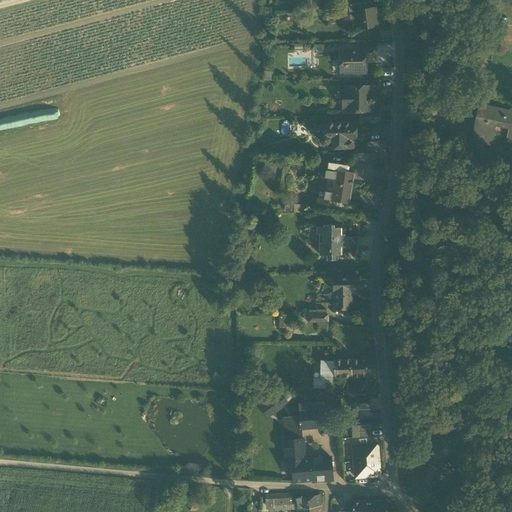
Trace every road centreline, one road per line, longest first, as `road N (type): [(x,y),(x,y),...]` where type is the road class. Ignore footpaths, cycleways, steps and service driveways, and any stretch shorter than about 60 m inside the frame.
road 1 (residential): [(389,0),(398,28),(398,120),(373,278),(403,511)]
road 2 (track): [(397,492),(0,463)]
